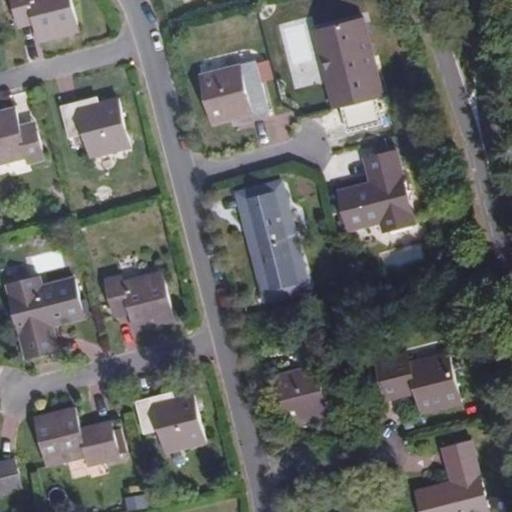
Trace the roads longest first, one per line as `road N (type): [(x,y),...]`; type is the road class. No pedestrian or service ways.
road 1 (residential): [(17,392),(221,339)]
road 2 (tertiary): [(422,0),(488,166)]
road 3 (residential): [(181,177),(221,339)]
road 4 (tertiary): [(488,166),(485,0)]
road 5 (residential): [(0,80),(146,44)]
road 6 (residential): [(221,339),(259,476)]
road 7 (residential): [(146,44),(181,177)]
road 8 (residential): [(392,443),(259,476)]
road 9 (residential): [(312,147),(181,177)]
